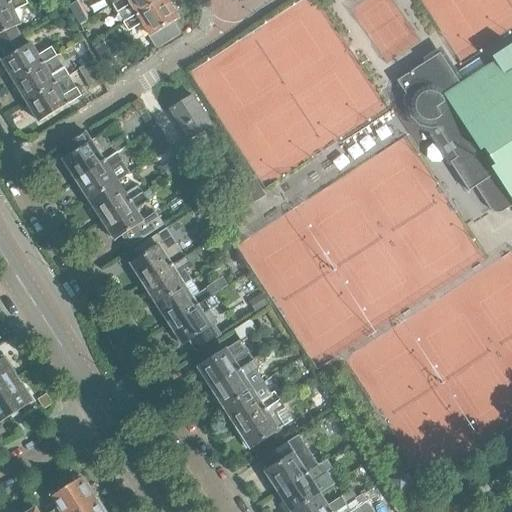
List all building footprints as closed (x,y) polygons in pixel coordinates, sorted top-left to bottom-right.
[(0,45),(1,47),(20,37),(15,27),(20,24),(13,11),(27,4),(25,0),(13,0),(9,2),(10,3),(0,7),(0,45)] [(119,11),(126,22),(138,14),(138,15),(162,0),(120,0),(113,5),(118,12),(119,11)] [(138,14),(126,22),(124,23),(129,31),(143,22),(151,36),(151,37),(157,47),(160,45),(162,46),(169,42),(169,40),(180,33),(173,22),(179,19),(177,16),(179,13),(175,7),(171,6),(167,0),(162,0),(138,15),(138,14)] [(9,74),(14,81),(43,64),(55,57),(56,56),(51,48),(38,56),(30,44),(25,47),(20,37),(1,47),(7,58),(2,61),(3,63),(3,67),(6,73),(9,74)] [(95,48),(104,64),(114,59),(105,42),(95,48)] [(503,212),(511,206),(511,45),(493,57),(496,62),(458,88),(457,87),(439,99),(451,118),(437,127),(439,131),(440,130),(458,157),(450,162),(469,191),(476,187),(491,210),(493,212),(494,212),(495,213),(497,213),(498,213),(500,213),(502,213),(503,212)] [(432,129),(437,127),(451,118),(439,99),(457,87),(453,80),(456,78),(440,53),(397,81),(409,99),(408,106),(411,117),(420,125),(432,129)] [(21,94),(27,102),(55,84),(56,85),(69,77),(64,68),(63,69),(55,57),(43,64),(14,81),(15,82),(14,86),(18,93),(21,94)] [(80,69),(93,90),(104,83),(92,62),(80,69)] [(55,84),(27,102),(27,103),(27,106),(31,113),(34,113),(39,122),(62,108),(69,118),(79,111),(73,101),(81,97),(76,88),(63,96),(56,85),(55,84)] [(171,110),(189,139),(211,125),(193,96),(171,110)] [(155,129),(145,136),(150,144),(161,138),(155,129)] [(76,180),(118,154),(130,146),(123,136),(110,145),(103,134),(91,142),(85,133),(65,145),(71,155),(63,160),(64,162),(63,165),(68,171),(71,172),(76,180)] [(88,199),(89,200),(118,182),(131,174),(123,161),(118,154),(76,180),(82,189),(81,192),(85,198),(88,199)] [(176,159),(161,168),(167,177),(182,168),(176,159)] [(237,170),(214,183),(220,193),(243,180),(237,170)] [(255,179),(235,192),(246,209),(266,196),(255,179)] [(97,212),(102,220),(144,193),(139,186),(126,194),(118,182),(89,200),(90,202),(89,205),(93,211),(97,212)] [(145,194),(102,221),(106,227),(107,229),(107,234),(110,238),(113,238),(115,240),(122,235),(132,250),(167,228),(157,211),(143,221),(136,209),(149,201),(145,194)] [(225,200),(215,206),(221,217),(232,211),(225,200)] [(138,275),(144,284),(186,257),(167,228),(133,251),(138,259),(131,264),(132,266),(129,268),(135,277),(138,275)] [(195,252),(186,257),(191,265),(200,260),(195,252)] [(144,284),(157,304),(185,286),(177,274),(191,265),(186,257),(144,284)] [(224,278),(207,289),(212,297),(229,286),(224,278)] [(157,304),(170,324),(212,297),(207,289),(207,288),(193,297),(185,286),(157,304)] [(250,302),(256,312),(269,304),(263,294),(250,302)] [(212,297),(170,324),(183,344),(191,339),(197,349),(218,335),(203,313),(217,304),(212,297)] [(234,330),(241,341),(258,330),(251,319),(234,330)] [(207,379),(212,388),(254,361),(249,353),(248,354),(239,341),(227,349),(199,367),(200,369),(198,370),(204,381),(207,379)] [(0,389),(17,378),(16,376),(16,372),(13,368),(10,367),(4,357),(0,359),(0,389)] [(215,398),(223,409),(253,390),(245,378),(260,369),(254,361),(212,388),(218,397),(215,398)] [(17,378),(0,389),(0,422),(32,402),(25,390),(25,386),(22,381),(19,381),(17,378)] [(232,419),(238,428),(280,401),(275,393),(261,402),(253,390),(223,409),(229,420),(232,419)] [(280,401),(238,428),(244,437),(241,438),(247,448),(249,446),(251,448),(279,430),(285,427),(277,414),(285,409),(280,401)] [(274,484),(279,492),(319,466),(319,465),(300,436),(266,457),(273,467),(266,472),(267,474),(265,475),(271,485),(274,484)] [(282,503),(288,511),(292,511),(320,494),(313,482),(327,473),(321,464),(319,465),(319,466),(279,492),(285,501),(282,503)] [(389,479),(400,494),(413,484),(402,469),(389,479)] [(60,508),(53,511),(76,511),(97,499),(83,477),(53,497),(60,508)] [(336,511),(347,505),(342,497),(328,506),(320,494),(292,511),(336,511)] [(347,505),(336,511),(374,511),(363,495),(347,505)] [(105,511),(97,499),(76,511),(105,511)]
